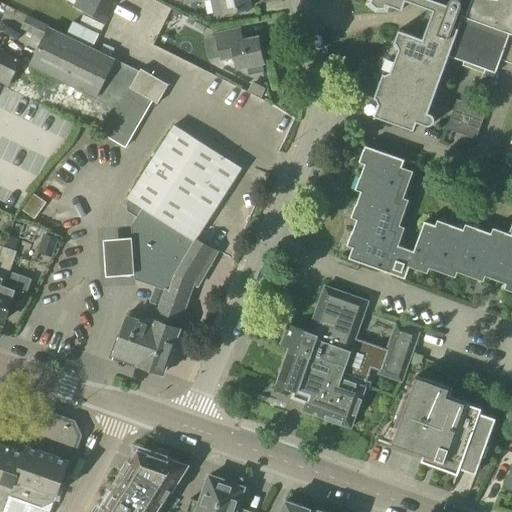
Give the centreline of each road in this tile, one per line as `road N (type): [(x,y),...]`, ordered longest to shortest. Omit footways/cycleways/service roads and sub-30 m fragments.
road 1 (residential): [(187,427),(317,118),(300,0)]
road 2 (tertiary): [(425,511),(187,427)]
road 3 (tertiary): [(119,403),(0,365)]
road 4 (residential): [(65,511),(119,403)]
